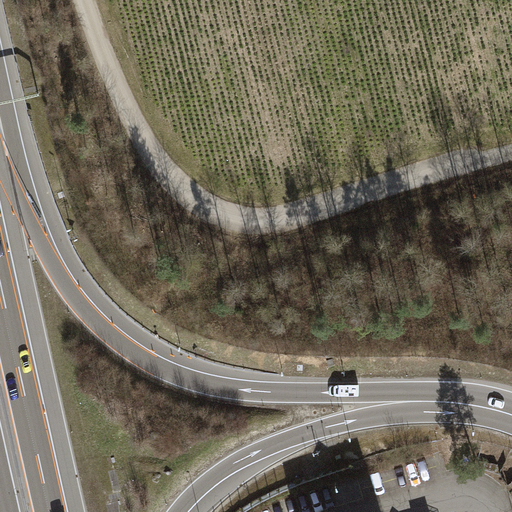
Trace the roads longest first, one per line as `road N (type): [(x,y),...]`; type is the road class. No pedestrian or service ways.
road 1 (motorway): [(511,405),(447,390),(238,390),(138,356),(103,328),(52,263),(23,187),(0,80)]
road 2 (track): [(511,156),(306,213),(227,218),(174,174),(123,107),(87,0)]
road 3 (motorway): [(179,511),(246,457),(357,420),(446,410),(511,425)]
road 4 (motorway): [(51,511),(0,278)]
